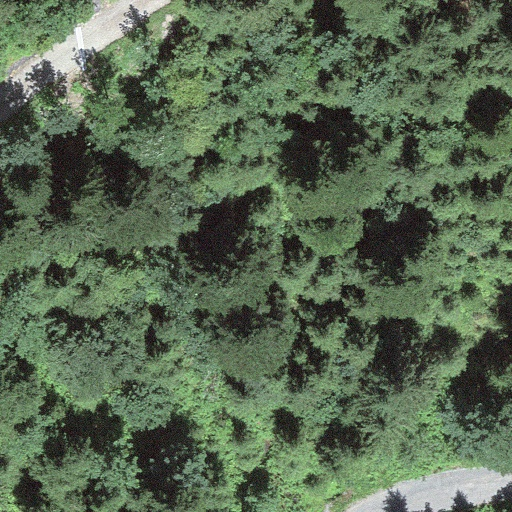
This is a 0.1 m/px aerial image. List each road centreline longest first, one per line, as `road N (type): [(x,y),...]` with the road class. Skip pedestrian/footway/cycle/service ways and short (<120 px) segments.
road 1 (track): [(0,108),(149,0)]
road 2 (track): [(511,478),(379,511)]
